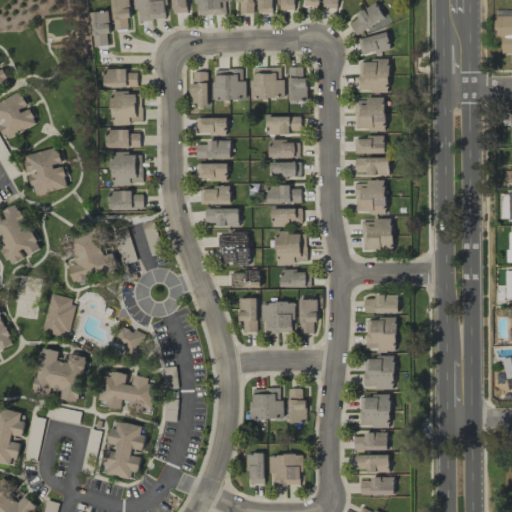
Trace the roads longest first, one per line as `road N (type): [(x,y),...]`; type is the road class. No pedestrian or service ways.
road 1 (residential): [(173,46),(169,179),(229,367),(226,425),(210,495),(198,511)]
road 2 (residential): [(330,44),(333,208),(343,276),(331,511)]
road 3 (secondary): [(476,419),(470,89)]
road 4 (residential): [(167,308),(188,416),(167,479),(133,508),(45,481)]
road 5 (secondary): [(442,90),(445,360)]
road 6 (residential): [(330,44),(313,36),(173,46)]
road 7 (residential): [(64,511),(77,432),(52,432),(45,481)]
